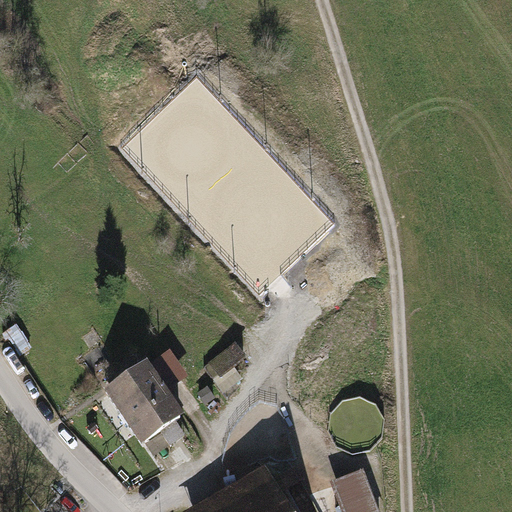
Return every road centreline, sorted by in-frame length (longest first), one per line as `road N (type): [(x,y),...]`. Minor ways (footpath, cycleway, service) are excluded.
road 1 (track): [(407,511),(388,224),(319,0)]
road 2 (unclassified): [(0,372),(52,449),(114,511)]
